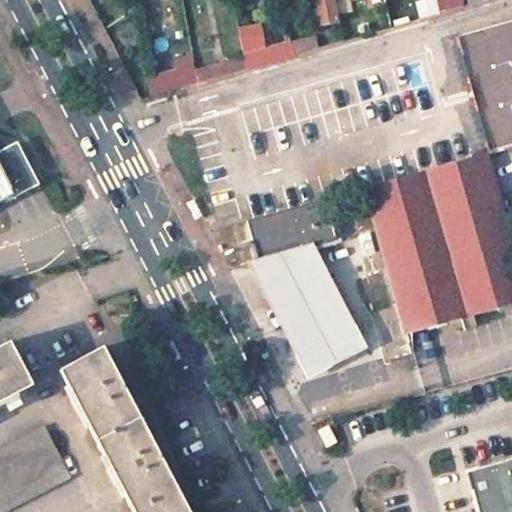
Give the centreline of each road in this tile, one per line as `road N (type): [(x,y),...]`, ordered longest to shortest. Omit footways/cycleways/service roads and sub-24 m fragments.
road 1 (secondary): [(15,0),(282,511)]
road 2 (secondary): [(317,511),(54,0)]
